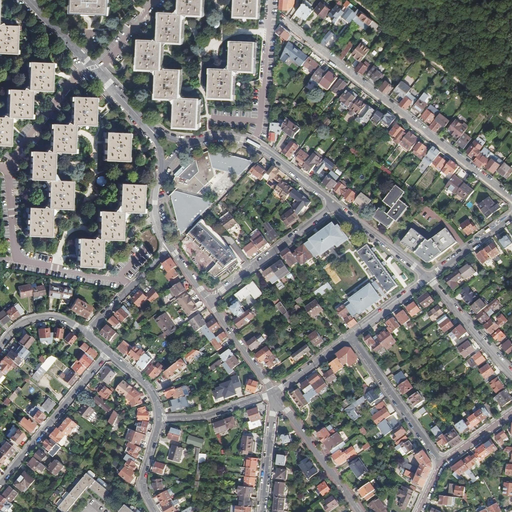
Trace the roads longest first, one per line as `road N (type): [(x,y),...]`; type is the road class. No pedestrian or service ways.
road 1 (unclassified): [(281,20),(511,199)]
road 2 (residential): [(0,483),(108,351)]
road 3 (unclassified): [(442,463),(350,335)]
road 4 (unclassified): [(334,205),(209,300)]
road 5 (unclassified): [(255,146),(265,124),(274,0)]
road 6 (tertiary): [(275,392),(359,511)]
road 7 (residential): [(8,170),(58,99),(96,72)]
road 8 (tertiary): [(511,376),(428,277)]
road 9 (unclassified): [(275,392),(203,416),(159,419)]
road 10 (unclassified): [(275,392),(263,511)]
